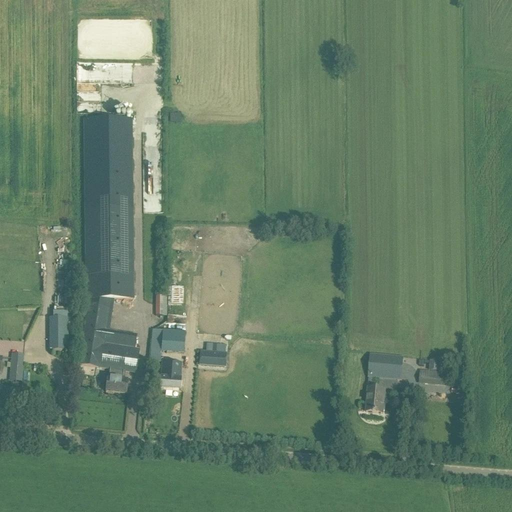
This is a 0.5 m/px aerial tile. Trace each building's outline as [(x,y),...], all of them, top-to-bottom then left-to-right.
[(74,141),(74,154),(119,153),(119,154),(129,154),(129,140),(74,141)] [(140,150),(141,158),(155,157),(154,149),(140,150)] [(203,283),(202,290),(235,291),(236,276),(218,276),(217,284),(203,283)] [(155,297),(155,317),(166,317),(166,297),(155,297)] [(88,307),(79,365),(111,370),(110,378),(113,378),(113,380),(106,380),(105,393),(126,395),(127,382),(122,381),(123,372),(136,374),(140,351),(135,350),(137,338),(106,334),(111,303),(98,301),(97,308),(88,307)] [(182,310),(182,301),(170,301),(170,310),(182,310)] [(67,317),(50,318),(51,350),(68,350),(67,343),(71,343),(71,336),(67,336),(67,317)] [(219,335),(234,336),(234,330),(235,330),(236,323),(217,323),(217,330),(219,330),(219,335)] [(162,353),(184,354),(185,334),(153,332),(150,362),(161,362),(162,353)] [(204,343),(214,344),(215,336),(204,335),(204,343)] [(201,352),(200,366),(224,368),(225,355),(201,352)] [(12,355),(9,382),(22,383),(24,356),(12,355)] [(370,356),(367,379),(401,382),(403,358),(370,356)] [(439,362),(429,361),(429,371),(438,372),(439,362)] [(180,372),(181,364),(171,363),(163,363),(162,379),(160,379),(160,389),(179,390),(180,380),(182,380),(182,372),(180,372)] [(95,380),(95,372),(75,371),(75,379),(95,380)] [(420,373),(419,384),(445,386),(446,375),(420,373)] [(193,389),(192,396),(203,398),(204,391),(193,389)] [(368,389),(366,412),(383,414),(385,391),(368,389)]
